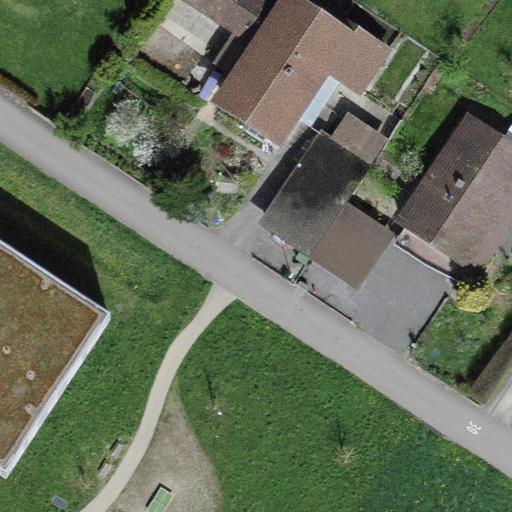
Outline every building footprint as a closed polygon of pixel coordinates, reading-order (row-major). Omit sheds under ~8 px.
[(356,95),(384,53),(306,0),(195,0),(261,44),(222,102),(277,139),(322,72),(356,95)] [(511,219),(511,147),(471,121),(403,224),(477,273),(511,219)] [(310,165),(352,192),(369,166),(327,139),(310,165)] [(352,284),(387,232),(348,205),(313,258),(352,284)] [(0,435),(23,450),(87,353),(60,335),(82,301),(0,246),(0,435)]
